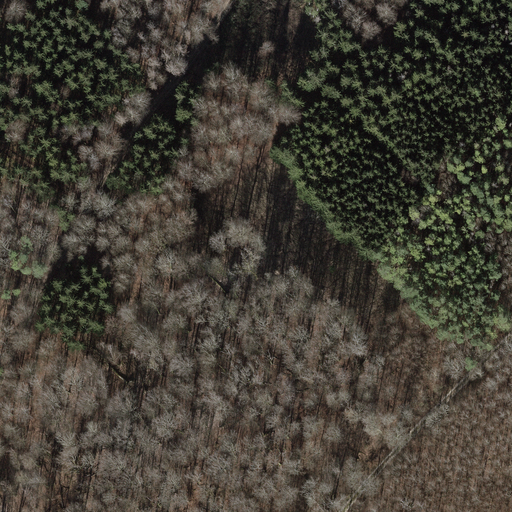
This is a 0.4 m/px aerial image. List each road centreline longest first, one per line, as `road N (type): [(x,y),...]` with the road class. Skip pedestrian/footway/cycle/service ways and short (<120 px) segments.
road 1 (track): [(410,0),(279,137),(155,248),(91,350),(0,467)]
road 2 (track): [(226,0),(94,191),(18,331),(0,381)]
road 3 (track): [(346,511),(432,410),(511,336)]
